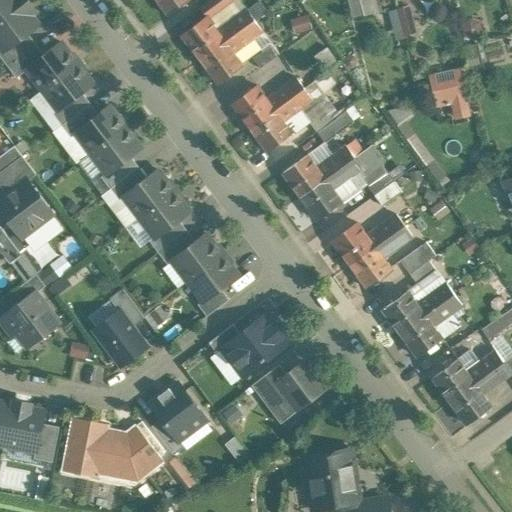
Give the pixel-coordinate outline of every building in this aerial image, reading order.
[(0,0),(0,20),(27,0),(0,0)] [(27,0),(0,20),(0,45),(3,50),(4,50),(28,32),(39,24),(32,14),(36,11),(27,0)] [(158,0),(168,14),(186,0),(158,0)] [(208,17),(184,35),(201,58),(226,40),(255,19),(247,8),(242,12),(233,0),(232,0),(213,15),(209,18),(208,17)] [(209,0),(205,3),(213,15),(232,0),(209,0)] [(360,0),(347,0),(353,18),(364,15),(360,0)] [(408,6),(398,8),(404,29),(413,26),(408,6)] [(255,19),(226,40),(233,51),(263,30),(255,19)] [(28,32),(4,50),(3,50),(0,52),(0,55),(8,65),(36,43),(28,32)] [(226,40),(201,58),(218,82),(243,64),(233,51),(226,40)] [(45,55),(27,68),(27,69),(43,89),(78,62),(62,41),(45,55)] [(36,43),(8,65),(17,77),(27,69),(27,68),(45,55),(36,43)] [(78,62),(43,89),(58,109),(58,110),(82,91),(93,83),(78,62)] [(296,76),(267,97),(276,109),(305,88),(296,76)] [(460,77),(433,83),(438,104),(465,98),(460,77)] [(258,85),(234,103),(251,127),(276,109),(267,97),(258,85)] [(305,88),(276,109),(283,119),(300,108),(312,98),(305,88)] [(82,91),(58,110),(58,109),(53,113),(62,124),(91,103),(82,91)] [(325,95),(303,111),(309,120),(317,131),(339,115),(325,95)] [(99,114),(91,103),(62,124),(71,136),(76,132),(99,114)] [(91,153),(127,127),(111,105),(99,114),(76,132),(91,153)] [(283,119),(276,109),(251,127),(267,150),(309,120),(303,111),(300,108),(283,119)] [(339,115),(317,131),(325,142),(354,121),(346,110),(339,115)] [(91,153),(106,173),(131,154),(141,146),(127,127),(91,153)] [(15,145),(0,155),(0,171),(22,155),(15,145)] [(308,154),(283,171),(301,195),(355,156),(347,146),(317,167),(308,154)] [(369,147),(355,157),(363,167),(362,168),(366,174),(381,163),(369,147)] [(111,188),(139,166),(131,154),(106,173),(101,176),(111,188)] [(22,155),(0,171),(0,184),(8,195),(27,181),(36,173),(22,155)] [(355,157),(301,195),(318,219),(343,201),(334,188),(362,168),(363,167),(355,157)] [(366,174),(362,177),(367,184),(374,194),(394,180),(381,163),(366,174)] [(139,166),(111,188),(120,200),(124,196),(124,195),(148,177),(139,166)] [(362,168),(334,188),(343,201),(367,184),(362,177),(366,174),(362,168)] [(148,177),(124,195),(124,196),(139,216),(174,190),(159,169),(148,177)] [(511,177),(503,181),(511,201),(511,177)] [(394,180),(374,194),(383,205),(402,191),(394,180)] [(8,195),(0,201),(0,204),(22,234),(51,213),(27,181),(8,195)] [(174,190),(139,216),(155,236),(155,237),(179,219),(190,210),(174,190)] [(396,213),(367,234),(375,246),(405,225),(396,213)] [(179,219),(155,237),(155,236),(150,240),(159,252),(187,230),(179,219)] [(358,222),(333,240),(350,264),(375,246),(367,234),(358,222)] [(0,225),(0,248),(1,249),(0,249),(10,263),(22,254),(0,225)] [(405,225),(375,246),(383,256),(412,236),(405,225)] [(187,230),(159,252),(168,263),(173,260),(172,259),(196,241),(187,230)] [(196,241),(172,259),(173,260),(188,280),(223,253),(207,233),(196,241)] [(426,241),(401,260),(410,273),(429,259),(436,254),(426,241)] [(375,246),(350,264),(368,287),(393,269),(383,256),(375,246)] [(223,253),(188,280),(203,300),(203,301),(221,287),(239,274),(223,253)] [(57,294),(72,282),(64,270),(70,265),(62,254),(39,272),(57,294)] [(429,259),(410,273),(417,283),(436,269),(429,259)] [(37,273),(14,290),(23,301),(36,291),(36,292),(46,285),(37,273)] [(447,282),(417,303),(425,314),(455,293),(447,282)] [(221,287),(203,301),(203,300),(198,304),(207,315),(229,298),(221,287)] [(145,316),(123,288),(110,298),(119,309),(120,309),(133,326),(145,316)] [(408,290),(383,308),(400,332),(425,314),(417,303),(408,290)] [(23,301),(0,318),(12,334),(17,330),(28,345),(59,322),(36,292),(36,291),(23,301)] [(455,293),(425,314),(433,325),(463,305),(455,293)] [(119,309),(94,328),(122,365),(148,345),(133,326),(120,309),(119,309)] [(240,333),(223,346),(223,347),(245,375),(289,341),(267,312),(240,333)] [(425,314),(400,332),(417,355),(442,337),(433,325),(425,314)] [(233,323),(209,342),(217,351),(223,347),(223,346),(240,333),(233,323)] [(496,350),(467,371),(475,382),(504,361),(496,350)] [(457,358),(433,376),(450,400),(475,382),(467,371),(457,358)] [(325,389),(304,360),(283,375),(277,380),(299,409),(325,389)] [(504,361),(475,382),(483,393),(511,372),(504,361)] [(276,366),(257,380),(264,390),(277,380),(283,375),(276,366)] [(475,382),(450,400),(467,424),(492,406),(483,393),(475,382)] [(195,392),(163,416),(169,424),(184,443),(215,419),(195,392)] [(31,403),(15,400),(14,404),(0,401),(0,442),(36,450),(37,450),(42,422),(45,410),(30,407),(31,403)] [(127,432),(95,426),(95,420),(74,416),(70,435),(66,452),(67,452),(63,470),(91,475),(93,466),(128,473),(135,482),(164,460),(159,453),(149,460),(127,432)] [(164,449),(142,420),(127,432),(149,460),(159,453),(164,449)] [(60,426),(42,422),(37,450),(36,450),(34,457),(53,461),(60,426)] [(190,449),(184,443),(169,424),(160,431),(181,457),(190,449)] [(350,448),(306,455),(310,479),(314,478),(319,510),(341,506),(359,503),(359,502),(350,448)] [(194,482),(175,458),(168,463),(187,488),(194,482)] [(176,487),(165,492),(167,497),(178,492),(176,487)] [(359,503),(341,506),(341,511),(389,511),(387,498),(359,502),(359,503)]
